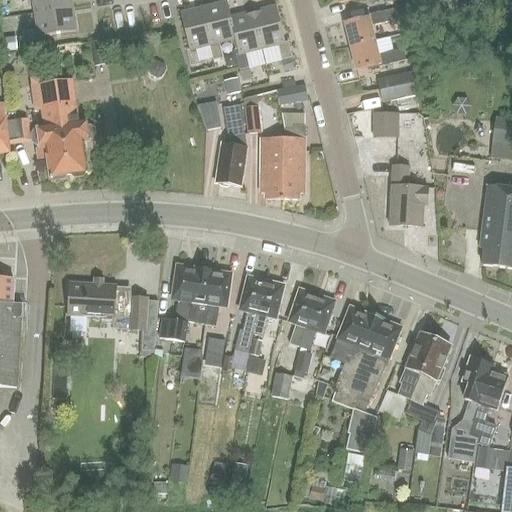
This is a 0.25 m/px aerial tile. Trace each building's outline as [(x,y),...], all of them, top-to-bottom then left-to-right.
[(32,0),(35,14),(73,9),(71,0),(32,0)] [(227,3),(203,9),(212,46),(209,47),(213,62),(223,60),(219,45),(235,41),(230,19),(231,19),(227,3)] [(276,7),(253,13),(262,50),(278,46),(282,61),(292,59),(288,43),(285,44),(276,7)] [(409,7),(396,10),(399,25),(412,22),(409,7)] [(37,31),(22,33),(23,43),(39,41),(39,38),(76,32),(73,9),(35,14),(37,31)] [(203,9),(180,14),(189,51),(186,52),(190,68),(200,65),(196,50),(209,47),(212,46),(203,9)] [(368,19),(346,24),(351,48),(375,42),(371,28),(397,22),(394,10),(367,17),(368,19)] [(231,19),(230,19),(235,41),(238,56),(236,56),(240,72),(249,70),(245,54),(262,50),(253,13),(231,19)] [(1,39),(3,53),(17,52),(15,38),(1,39)] [(105,42),(92,44),(95,67),(108,65),(105,42)] [(375,42),(351,48),(357,72),(380,66),(380,68),(406,62),(403,51),(378,56),(375,42)] [(234,55),(223,58),(225,69),(236,67),(234,55)] [(291,60),(283,62),(286,73),(294,71),(291,60)] [(157,79),(162,78),(166,70),(165,66),(157,61),(153,62),(149,70),(149,74),(157,79)] [(383,103),(414,96),(408,73),(377,80),(383,103)] [(237,80),(224,83),(227,97),(240,94),(237,80)] [(294,82),(280,85),(282,92),(296,89),(294,82)] [(54,85),(68,176),(90,173),(86,141),(93,140),(95,135),(95,131),(90,128),(87,129),(86,122),(78,123),(73,83),(54,85)] [(50,179),(68,176),(54,85),(32,88),(35,112),(41,112),(44,130),(37,131),(40,148),(45,147),(50,179)] [(278,93),(281,107),(304,102),(301,88),(296,89),(282,92),(278,93)] [(207,130),(225,127),(221,100),(203,103),(207,130)] [(0,154),(11,154),(10,145),(31,143),(28,120),(6,123),(4,105),(0,105),(0,154)] [(243,125),(246,125),(243,107),(223,111),(229,146),(222,145),(216,186),(241,190),(247,149),(243,125)] [(262,133),(259,107),(246,109),(249,135),(262,133)] [(372,140),(398,140),(398,116),(372,115),(372,140)] [(305,195),(305,140),(304,118),(282,118),(285,130),(284,140),(284,180),(283,180),(282,202),(300,202),(300,195),(305,195)] [(511,121),(495,119),(492,147),(511,148),(511,121)] [(284,180),(284,140),(261,140),(260,194),(265,194),(265,202),(282,202),(283,180),(284,180)] [(428,189),(409,188),(410,169),(392,168),(390,227),(423,229),(424,206),(427,207),(428,189)] [(511,270),(511,190),(488,187),(480,250),(485,250),(483,267),(511,270)] [(191,304),(197,269),(178,266),(172,301),(178,302),(175,322),(162,320),(158,340),(185,345),(188,324),(189,324),(192,304),(191,304)] [(205,327),(214,271),(197,269),(191,304),(192,304),(189,324),(205,327)] [(214,271),(205,327),(216,329),(219,308),(227,309),(232,274),(214,271)] [(248,356),(266,281),(248,277),(240,312),(247,314),(242,334),(239,333),(234,352),(248,356)] [(0,388),(18,389),(22,306),(12,305),(13,280),(0,279),(0,388)] [(264,339),(264,337),(269,319),(276,321),(284,286),(266,281),(253,336),(264,339)] [(70,285),(69,317),(70,317),(86,318),(114,319),(115,318),(116,298),(116,288),(106,287),(95,287),(70,285)] [(300,349),(318,295),(300,290),(289,324),(296,326),(289,346),(300,349)] [(294,372),(295,372),(307,376),(313,356),(300,352),(301,350),(310,353),(316,333),(324,336),(335,301),(318,295),(300,349),(299,350),(297,361),(298,361),(294,372)] [(132,319),(131,330),(146,331),(147,302),(147,298),(133,297),(133,299),(132,319)] [(116,298),(115,318),(132,319),(133,299),(116,298)] [(147,302),(146,331),(157,332),(158,303),(147,302)] [(364,415),(400,337),(403,330),(349,308),(330,360),(344,366),(335,388),(337,389),(331,403),(352,412),(348,436),(349,436),(346,452),(369,457),(377,420),(364,415)] [(409,402),(435,342),(420,337),(401,380),(404,381),(397,397),(387,393),(378,414),(400,422),(403,414),(404,415),(409,402)] [(212,340),(208,366),(220,368),(224,342),(212,340)] [(253,341),(249,356),(258,358),(262,343),(253,341)] [(415,455),(428,457),(431,437),(441,414),(423,407),(427,397),(431,399),(452,348),(435,342),(409,402),(404,415),(422,422),(418,432),(415,455)] [(473,425),(492,365),(470,358),(461,384),(470,387),(465,403),(468,404),(462,423),(452,431),(447,461),(474,465),(477,445),(478,446),(478,442),(469,438),(473,425)] [(478,442),(478,446),(489,449),(496,427),(485,424),(489,410),(498,413),(509,377),(494,372),(495,366),(492,365),(473,425),(469,438),(478,442)] [(272,398),(289,400),(291,376),(274,375),(272,398)] [(315,396),(323,399),(327,387),(319,384),(315,396)] [(490,472),(493,452),(477,450),(475,470),(490,472)] [(400,451),(397,471),(410,473),(413,453),(400,451)] [(349,455),(346,468),(361,471),(364,458),(349,455)] [(170,465),(168,482),(185,484),(186,467),(170,465)] [(511,511),(511,469),(506,469),(501,511),(511,511)] [(231,474),(229,485),(244,487),(245,477),(231,474)] [(166,484),(153,484),(153,496),(166,496),(166,484)] [(309,501),(322,503),(324,490),(311,487),(309,501)]
